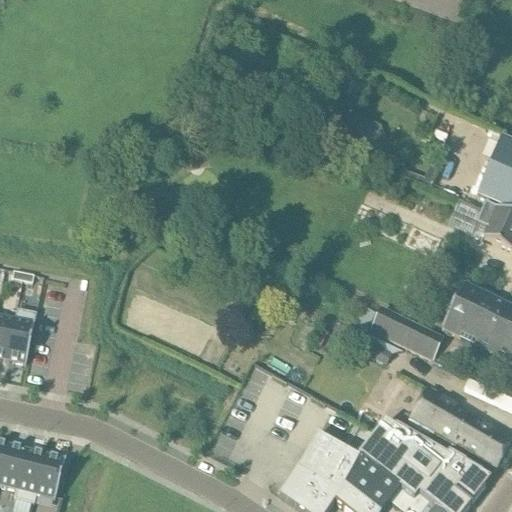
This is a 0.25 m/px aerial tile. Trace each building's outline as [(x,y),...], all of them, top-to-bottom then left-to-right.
[(419,110),(414,121),(417,127),(427,132),(435,117),(419,110)] [(201,121),(210,138),(218,134),(209,117),(201,121)] [(370,141),(348,129),(334,156),(358,168),(370,141)] [(495,182),(487,200),(501,207),(511,211),(511,181),(509,188),(495,182)] [(511,253),(511,217),(485,205),(481,213),(458,203),(449,228),(481,242),(482,240),(511,254),(511,253)] [(122,251),(126,233),(79,223),(77,233),(75,232),(74,240),(122,251)] [(12,283),(22,285),(23,277),(13,275),(12,283)] [(23,277),(22,285),(32,287),(34,279),(23,277)] [(441,331),(511,366),(511,311),(463,287),(441,331)] [(14,323),(6,364),(24,368),(24,369),(25,369),(29,352),(30,348),(34,327),(36,316),(16,312),(14,323)] [(369,335),(433,363),(442,341),(379,313),(369,335)] [(0,320),(0,362),(6,364),(14,323),(0,320)] [(319,331),(310,347),(319,351),(327,335),(319,331)] [(385,369),(391,357),(362,341),(356,352),(385,369)] [(452,449),(495,475),(511,445),(511,442),(428,393),(402,435),(447,458),(452,449)] [(410,511),(467,511),(490,484),(473,473),(447,458),(402,435),(384,425),(356,462),(317,439),(315,441),(318,443),(409,510),(410,511)] [(407,511),(409,510),(318,443),(279,500),(296,511),(329,511),(334,505),(342,511),(384,511),(390,505),(398,511),(407,511)] [(0,446),(0,480),(8,449),(0,446)] [(14,503),(27,454),(8,449),(0,480),(0,489),(16,494),(13,503),(14,503)] [(33,508),(45,459),(27,454),(14,503),(33,508)] [(64,462),(64,463),(45,459),(33,508),(34,508),(36,499),(53,504),(54,505),(65,463),(64,462)]
